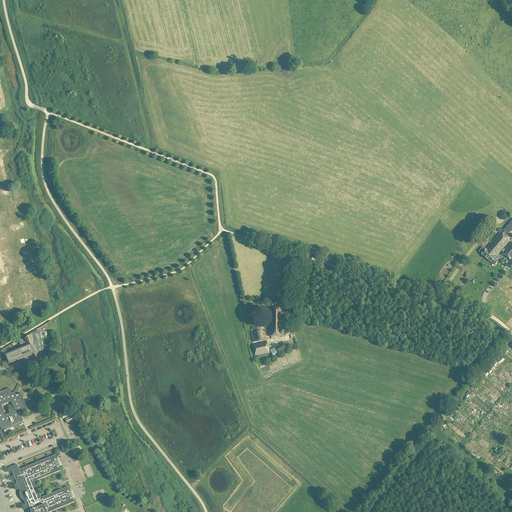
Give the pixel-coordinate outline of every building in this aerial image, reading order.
[(0,243),(4,266),(35,260),(29,231),(8,235),(7,227),(26,223),(20,194),(0,198),(0,236),(0,237),(0,236),(0,243)] [(499,219),(506,221),(508,214),(500,212),(499,219)] [(494,250),(504,237),(507,234),(504,232),(501,235),(500,234),(486,250),(482,248),(478,252),(482,255),(485,258),(489,253),(490,253),(492,250),(493,251),(494,250)] [(493,265),(499,259),(496,257),(502,250),(503,248),(509,241),(504,237),(494,250),(493,251),(492,250),(490,253),(489,253),(485,258),(493,265)] [(510,261),(511,258),(511,243),(502,254),(510,261)] [(9,270),(9,276),(15,276),(14,265),(5,266),(6,270),(9,270)] [(17,309),(44,300),(34,270),(8,279),(10,286),(0,289),(0,317),(8,315),(1,296),(11,292),(17,309)] [(283,336),(284,313),(282,313),(283,308),(269,307),(269,319),(269,320),(268,336),(283,336)] [(262,340),(259,330),(251,332),(253,342),(262,340)] [(41,352),(39,347),(41,346),(39,341),(40,340),(37,333),(39,332),(38,332),(20,342),(22,346),(22,345),(23,347),(5,355),(8,362),(10,361),(11,363),(26,357),(26,358),(25,359),(27,363),(41,359),(39,354),(42,352),(41,352)] [(269,353),(267,342),(253,344),(255,356),(269,353)] [(274,347),(278,354),(287,348),(283,342),(274,347)] [(0,426),(1,430),(23,421),(20,414),(22,414),(21,412),(27,409),(21,393),(16,395),(14,392),(11,393),(9,388),(0,391),(0,426)] [(66,425),(73,422),(71,418),(60,422),(62,427),(63,427),(65,432),(68,431),(66,425)] [(49,511),(74,502),(67,487),(41,497),(34,481),(61,471),(54,455),(19,469),(17,464),(10,467),(20,491),(20,492),(19,492),(19,493),(19,494),(20,495),(20,496),(20,497),(21,498),(22,499),(22,500),(23,500),(24,501),(26,507),(28,511),(49,511)]
